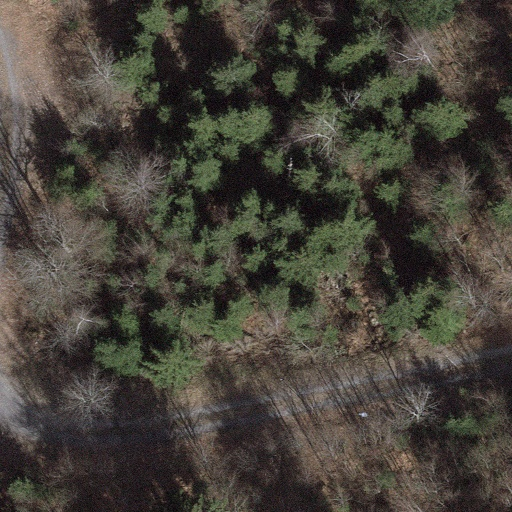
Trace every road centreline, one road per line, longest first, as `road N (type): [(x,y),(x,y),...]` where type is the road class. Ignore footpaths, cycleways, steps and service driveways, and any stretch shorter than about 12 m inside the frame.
road 1 (track): [(0,395),(32,424),(163,424),(300,408),(511,354)]
road 2 (track): [(0,70),(8,103),(0,190)]
